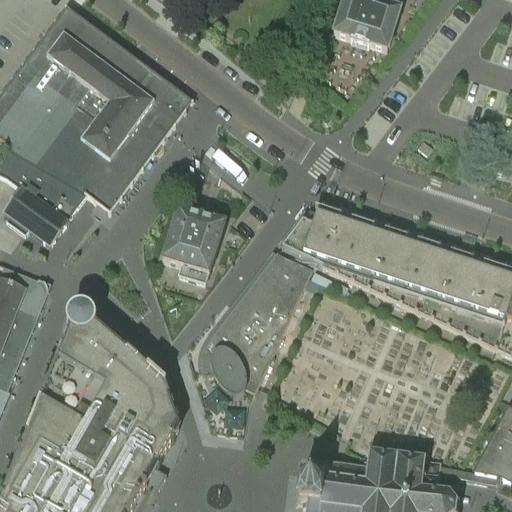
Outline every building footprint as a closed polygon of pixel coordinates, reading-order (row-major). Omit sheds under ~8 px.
[(345,0),(332,40),(386,57),(399,14),(398,14),(402,0),(345,0)] [(193,107),(108,44),(66,12),(0,99),(0,143),(9,151),(6,157),(8,157),(64,189),(64,190),(83,201),(86,203),(109,220),(193,107)] [(67,229),(86,203),(83,201),(64,190),(64,189),(8,157),(0,175),(0,182),(8,186),(21,195),(4,219),(8,222),(5,227),(25,242),(28,237),(49,253),(67,229)] [(442,183),(430,179),(428,184),(441,188),(442,183)] [(511,284),(503,282),(506,275),(315,212),(314,214),(318,215),(313,231),(302,227),(281,255),(511,362),(511,284)] [(208,281),(215,259),(224,229),(177,214),(161,267),(180,272),(177,282),(204,291),(207,281),(208,281)] [(476,241),(463,237),(461,244),(473,248),(476,241)] [(202,367),(202,371),(212,370),(212,374),(214,381),(217,387),(220,392),(225,397),(231,401),(233,402),(234,402),(236,402),(237,402),(239,402),(241,401),(242,400),(243,399),(244,397),(245,396),(245,395),(254,399),(312,276),(277,259),(210,345),(207,350),(204,356),(203,361),(202,367)] [(43,294),(40,286),(0,270),(0,271),(3,273),(0,279),(0,394),(3,396),(38,309),(43,294)] [(315,276),(311,283),(329,292),(332,284),(315,276)] [(320,289),(308,284),(304,292),(316,297),(320,289)] [(0,511),(151,511),(153,509),(151,508),(167,481),(155,474),(179,434),(165,393),(165,392),(148,377),(148,378),(96,332),(92,329),(93,326),(93,320),(89,314),(83,311),(78,310),(70,312),(66,315),(63,321),(63,326),(64,330),(65,333),(68,336),(42,406),(41,405),(39,412),(39,413),(29,438),(28,438),(26,445),(2,506),(0,505),(0,511)] [(486,450),(488,450),(474,476),(463,474),(462,476),(489,489),(495,490),(495,492),(497,492),(501,485),(511,490),(511,418),(506,416),(493,441),(492,440),(491,440),(490,440),(489,440),(488,440),(486,441),(486,442),(485,443),(485,444),(484,445),(485,446),(485,447),(486,449),(486,450)] [(454,508),(449,500),(451,498),(449,495),(446,499),(436,498),(437,486),(441,483),(439,481),(437,482),(438,479),(489,489),(462,476),(455,473),(439,471),(439,468),(424,466),(426,465),(424,462),(420,466),(397,464),(398,459),(395,458),(394,463),(369,460),(367,456),(364,457),(366,461),(366,463),(360,462),(359,460),(357,461),(358,463),(357,473),(349,472),(350,469),(347,469),(346,472),(331,470),(331,467),(329,467),(329,470),(311,468),(308,466),(306,468),(310,471),(309,476),(305,481),(305,486),(298,485),(295,511),(301,511),(454,511),(455,511),(459,509),(457,507),(454,508)]
